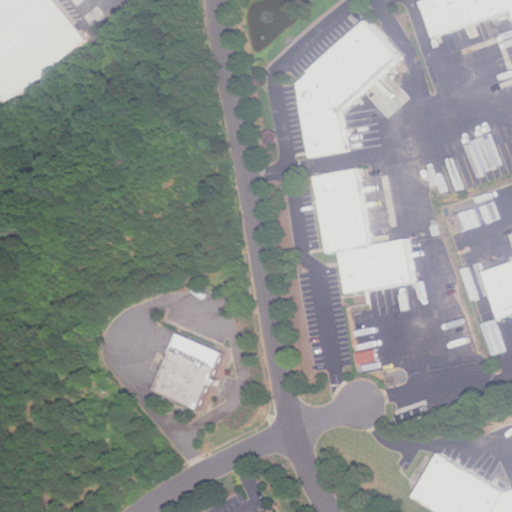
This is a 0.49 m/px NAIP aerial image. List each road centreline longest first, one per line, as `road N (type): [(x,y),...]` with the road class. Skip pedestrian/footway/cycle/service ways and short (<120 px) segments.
road 1 (residential): [(217,0),(292,420),(331,511)]
road 2 (residential): [(295,432),(210,469),(141,511)]
